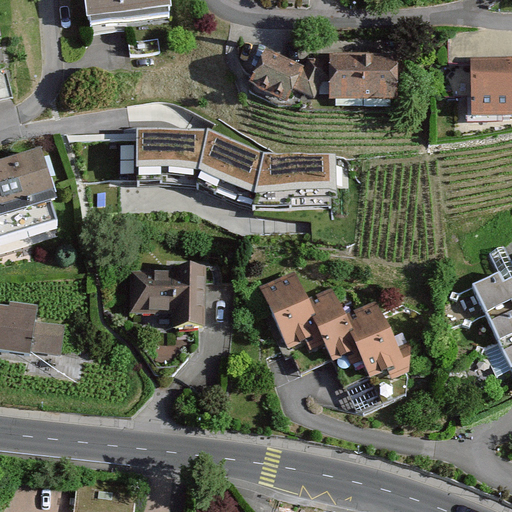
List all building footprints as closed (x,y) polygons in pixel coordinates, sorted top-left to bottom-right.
[(168,0),(88,0),(93,33),(172,22),(168,0)] [(309,69),(274,49),(255,82),(290,101),(302,80),(318,89),(332,63),(317,54),(309,69)] [(358,68),(335,67),(334,109),(396,111),(398,67),(372,66),(372,76),(357,76),(358,68)] [(509,70),(476,70),(476,129),(511,129),(511,83),(510,83),(509,70)] [(0,104),(10,104),(9,80),(0,80),(0,104)] [(206,128),(137,128),(139,175),(197,174),(255,203),(333,205),(332,155),(264,154),(206,128)] [(48,153),(0,165),(0,232),(9,229),(12,238),(67,222),(48,153)] [(176,284),(138,283),(137,322),(179,323),(179,342),(204,342),(205,279),(177,278),(176,284)] [(511,284),(478,300),(511,375),(511,284)] [(294,288),(266,301),(294,362),(321,349),(336,380),(360,369),(375,400),(407,385),(376,318),(347,331),(333,303),(307,315),(294,288)] [(14,317),(0,314),(0,363),(30,369),(33,358),(60,363),(66,333),(33,326),(36,313),(16,309),(14,317)] [(399,314),(381,320),(389,342),(407,335),(399,314)]
